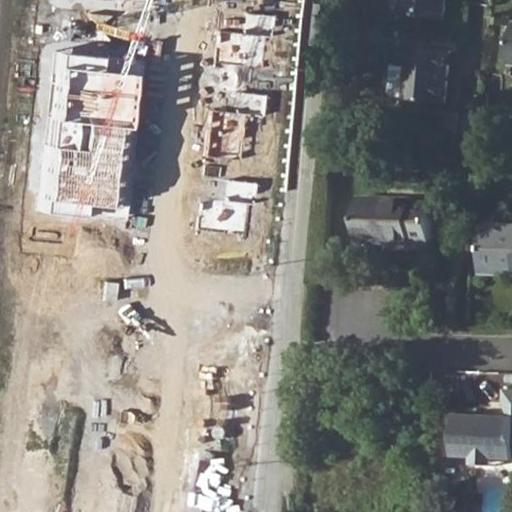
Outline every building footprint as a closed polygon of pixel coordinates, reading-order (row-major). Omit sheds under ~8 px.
[(147,0),(81,0),(81,6),(146,13),(147,0)] [(401,0),(400,15),(446,20),(447,0),(401,0)] [(250,236),(272,15),(219,10),(197,231),(250,236)] [(399,46),(397,65),(392,64),(389,92),(392,96),(405,97),(405,98),(446,103),(452,51),(399,46)] [(137,59),(77,53),(59,222),(119,228),(137,59)] [(359,198),(357,243),(412,244),(412,241),(432,241),(433,203),(413,203),(413,199),(359,198)] [(511,225),(483,225),(482,269),(511,269),(511,225)] [(456,456),(477,458),(499,459),(511,459),(511,390),(508,390),(507,399),(509,400),(511,403),(511,416),(483,414),(459,414),(456,456)] [(351,411),(340,511),(402,511),(412,416),(351,411)]
